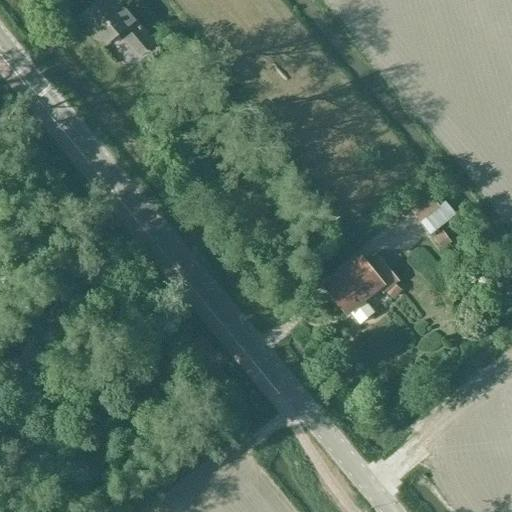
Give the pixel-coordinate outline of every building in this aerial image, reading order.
[(107,45),(120,35),(139,58),(154,45),(145,35),(147,34),(137,23),(136,24),(116,0),(94,0),(98,4),(83,16),(107,45)] [(408,208),(420,223),(438,208),(427,194),(408,208)] [(278,217),(261,231),(275,248),(292,234),(278,217)] [(442,229),(432,235),(442,249),(452,242),(442,229)] [(372,314),(364,303),(379,291),(383,295),(385,293),(395,300),(402,291),(395,285),(399,281),(378,256),(364,268),(361,265),(329,290),(345,310),(346,309),(359,324),(372,314)] [(67,318),(63,333),(79,337),(82,321),(67,318)]
